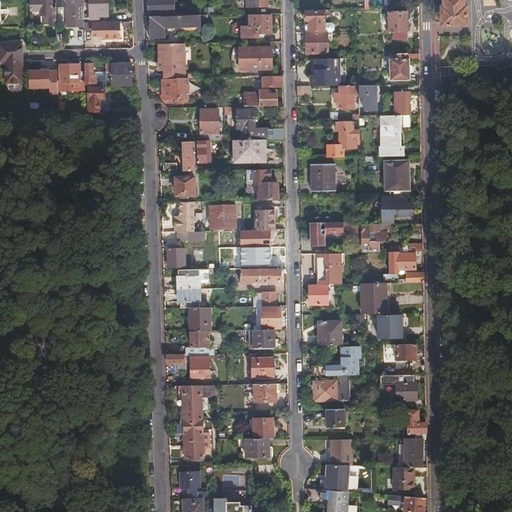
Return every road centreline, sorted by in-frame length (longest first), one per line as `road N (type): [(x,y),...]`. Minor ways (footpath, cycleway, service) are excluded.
road 1 (unclassified): [(426,0),(436,511)]
road 2 (unclassified): [(289,0),(297,511)]
road 3 (residential): [(143,53),(159,511)]
